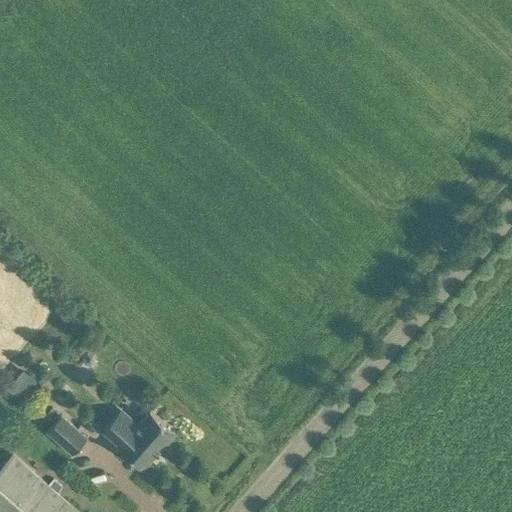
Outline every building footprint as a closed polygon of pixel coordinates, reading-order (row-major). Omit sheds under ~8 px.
[(5,385),(19,397),(35,378),(21,367),(5,385)] [(118,411),(115,416),(103,428),(120,443),(119,445),(144,467),(175,431),(150,410),(135,426),(118,411)] [(62,413),(48,430),(73,452),(87,436),(62,413)] [(0,467),(0,511),(79,511),(71,505),(57,492),(48,484),(13,453),(0,467)] [(54,478),(48,484),(57,492),(63,485),(54,478)]
